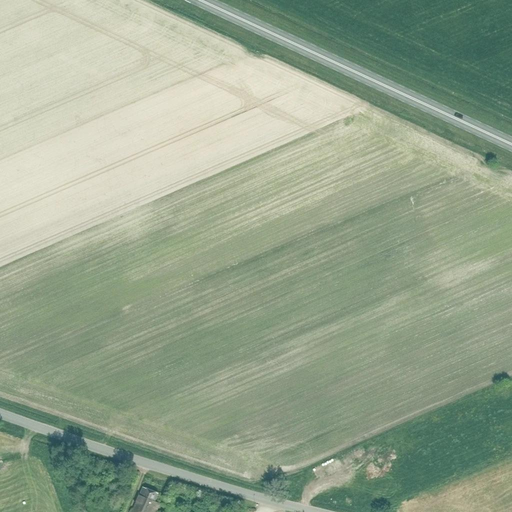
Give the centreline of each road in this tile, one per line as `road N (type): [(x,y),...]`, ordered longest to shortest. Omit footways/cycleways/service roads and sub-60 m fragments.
road 1 (primary): [(511,145),(197,0)]
road 2 (unclassified): [(312,511),(0,413)]
